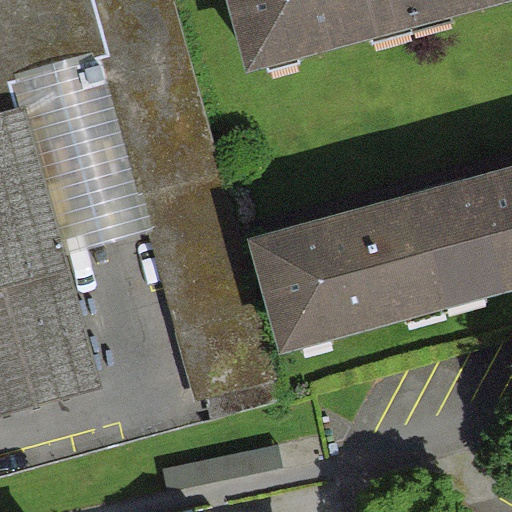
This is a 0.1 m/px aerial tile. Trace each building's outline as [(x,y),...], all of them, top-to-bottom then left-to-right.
[(161,0),(0,0),(0,113),(23,108),(61,256),(221,220),(213,187),(161,0)] [(235,0),(252,62),(408,20),(402,0),(235,0)] [(402,0),(408,20),(483,0),(402,0)] [(61,256),(23,108),(0,113),(0,411),(95,388),(61,256)] [(442,302),(511,282),(511,173),(414,200),(442,302)] [(283,345),(442,302),(414,200),(255,243),(283,345)]
